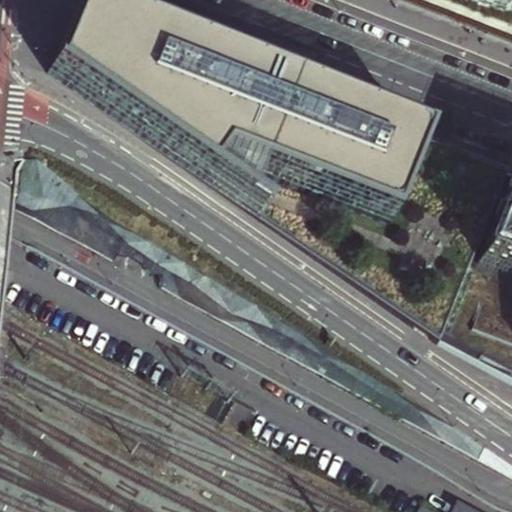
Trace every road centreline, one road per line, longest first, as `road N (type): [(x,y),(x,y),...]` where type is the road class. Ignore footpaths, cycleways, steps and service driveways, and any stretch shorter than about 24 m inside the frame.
road 1 (residential): [(511,436),(109,160),(0,110)]
road 2 (residential): [(236,0),(511,108)]
